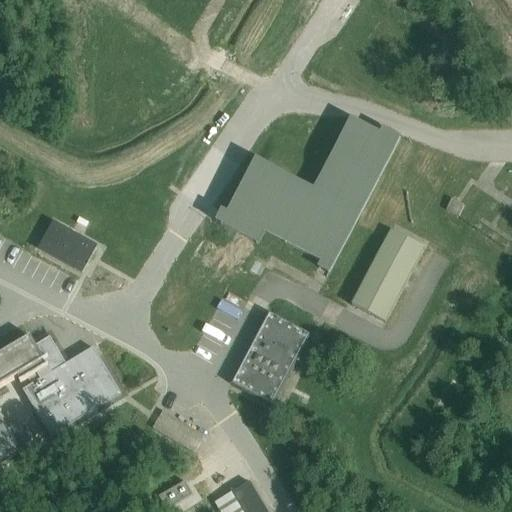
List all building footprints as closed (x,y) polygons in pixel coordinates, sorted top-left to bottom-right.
[(265,235),(322,264),(319,270),(330,276),(401,141),(383,131),(381,137),(351,122),(314,192),(257,161),(228,216),(222,213),(216,224),(259,246),(265,235)] [(446,213),(459,218),(463,208),(450,203),(446,213)] [(54,225),(40,252),(82,275),(97,249),(54,225)] [(353,307),(386,325),(425,250),(392,233),(353,307)] [(311,337),(270,316),(232,388),(273,409),(311,337)] [(0,470),(23,456),(0,418),(0,390),(19,380),(22,384),(20,385),(21,386),(37,376),(41,383),(23,393),(36,416),(38,419),(51,440),(115,402),(122,399),(115,388),(104,368),(94,351),(67,367),(55,348),(51,341),(50,340),(47,342),(43,344),(37,348),(36,346),(31,339),(0,357),(0,470)] [(165,415),(155,431),(195,457),(206,440),(165,415)] [(216,504),(220,511),(266,511),(250,485),(216,504)]
